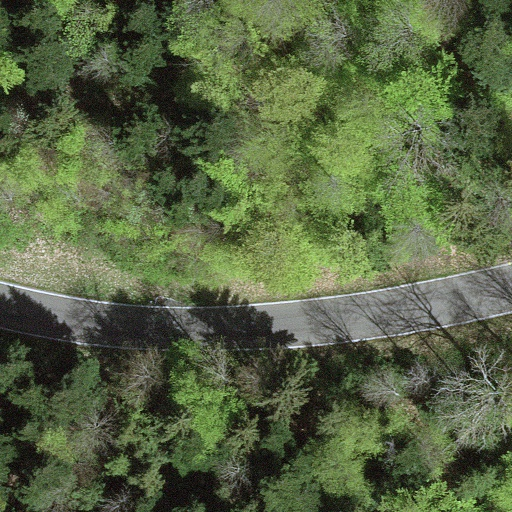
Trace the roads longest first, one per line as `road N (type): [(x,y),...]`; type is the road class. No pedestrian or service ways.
road 1 (tertiary): [(0,303),(119,324),(261,326),(511,288)]
road 2 (track): [(0,92),(122,89),(234,64),(321,0)]
